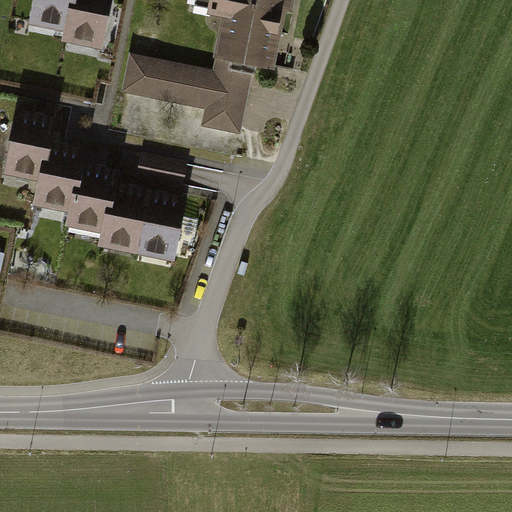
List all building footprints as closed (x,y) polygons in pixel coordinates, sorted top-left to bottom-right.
[(36,0),(31,28),(69,35),(75,0),(36,0)] [(75,0),(69,35),(67,45),(107,53),(117,0),(75,0)] [(130,53),(122,90),(205,108),(202,124),(241,133),(254,73),(231,69),(233,59),(273,68),(285,9),(290,10),(291,0),(196,0),(195,4),(207,6),(206,10),(223,14),(211,69),(130,53)] [(5,173),(43,181),(52,139),(57,116),(19,108),(5,173)] [(38,205),(72,213),(84,161),(87,146),(52,139),(43,181),(38,205)] [(142,151),(137,176),(183,186),(188,160),(142,151)] [(70,225),(105,233),(116,180),(119,168),(84,161),(72,213),(70,225)] [(151,187),(116,180),(105,233),(102,246),(137,253),(151,187)] [(189,195),(151,187),(137,253),(175,261),(189,195)]
